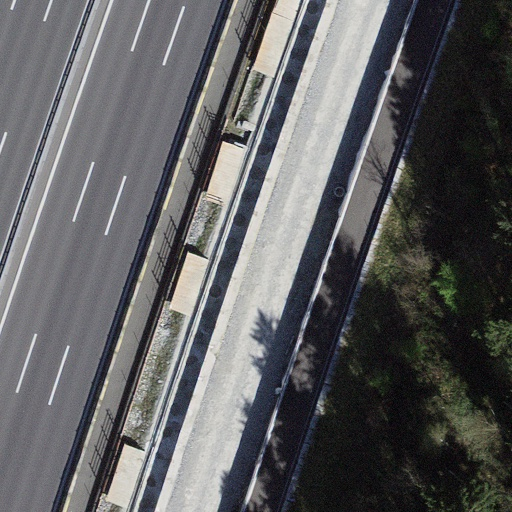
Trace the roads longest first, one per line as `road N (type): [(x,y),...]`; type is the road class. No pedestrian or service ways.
road 1 (primary): [(387,0),(200,511)]
road 2 (unclassified): [(441,0),(262,511)]
road 3 (motorway): [(0,508),(168,0)]
